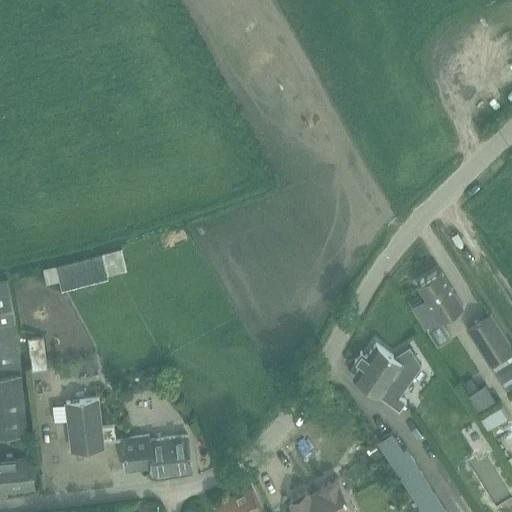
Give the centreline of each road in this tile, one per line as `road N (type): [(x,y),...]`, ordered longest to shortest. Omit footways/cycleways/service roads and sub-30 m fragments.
road 1 (unclassified): [(511,130),(359,266),(245,451),(220,473),(159,486)]
road 2 (unclassified): [(159,486),(0,499)]
